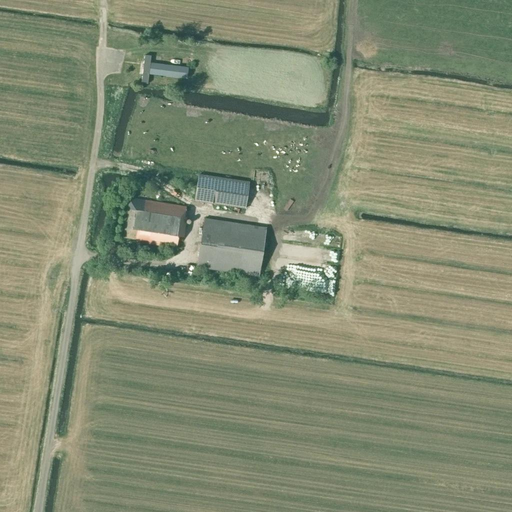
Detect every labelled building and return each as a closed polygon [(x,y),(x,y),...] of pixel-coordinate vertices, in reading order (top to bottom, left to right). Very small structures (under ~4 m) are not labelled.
[(150,57),(150,56),(144,56),(141,84),(147,84),(149,64),(150,57)] [(185,79),(187,68),(151,63),(150,74),(185,79)] [(211,204),(244,209),(249,182),(198,174),(194,199),(212,202),(211,204)] [(184,244),(182,243),(186,218),(184,218),(186,207),(129,198),(123,237),(137,239),(137,241),(181,249),(182,246),(184,246),(184,244)] [(196,267),(258,277),(266,228),(204,218),(196,267)] [(306,263),(280,257),(278,267),(303,273),(306,263)] [(324,294),(329,284),(320,279),(315,289),(324,294)]
